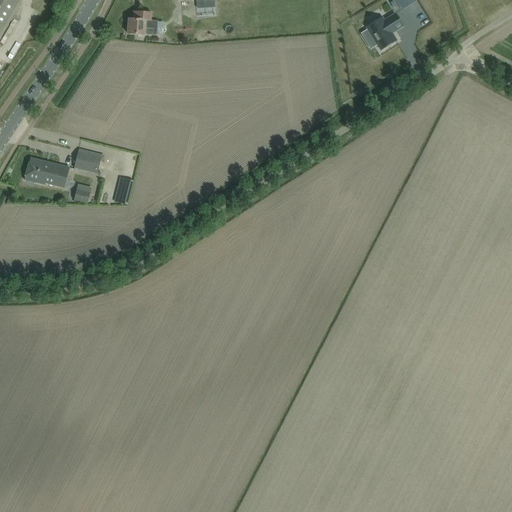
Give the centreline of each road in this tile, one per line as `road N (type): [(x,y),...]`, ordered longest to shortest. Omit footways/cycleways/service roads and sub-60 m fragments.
road 1 (unclassified): [(511,84),(463,62),(441,63),(132,267),(68,287),(0,291)]
road 2 (tertiary): [(0,142),(94,0)]
